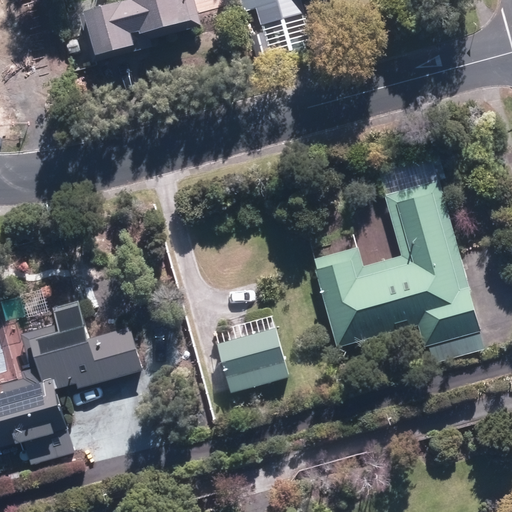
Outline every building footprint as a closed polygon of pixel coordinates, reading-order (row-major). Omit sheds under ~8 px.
[(0,0),(0,72),(39,62),(31,33),(26,34),(16,0),(0,0)] [(207,27),(199,0),(138,0),(140,7),(86,21),(98,65),(139,54),(139,56),(159,51),(156,41),(207,27)] [(308,19),(301,0),(256,0),(266,31),(308,19)] [(490,347),(444,179),(390,193),(406,254),(368,265),(363,247),(319,259),(343,346),(423,324),(429,346),(434,345),(438,362),(490,347)] [(67,392),(149,369),(137,326),(95,337),(84,299),(59,306),(63,323),(27,333),(37,368),(27,370),(30,378),(8,384),(10,391),(0,394),(0,437),(3,448),(29,440),(35,463),(80,450),(73,427),(76,427),(67,392)] [(274,318),(215,333),(230,391),(289,376),(274,318)] [(308,396),(305,382),(281,387),(285,402),(308,396)]
